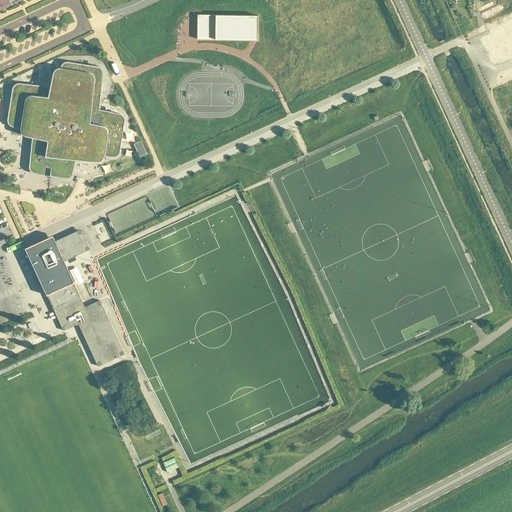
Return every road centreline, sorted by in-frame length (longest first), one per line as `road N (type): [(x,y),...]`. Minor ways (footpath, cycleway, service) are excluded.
road 1 (secondary): [(397,511),(511,451)]
road 2 (residential): [(0,67),(85,28),(72,0)]
